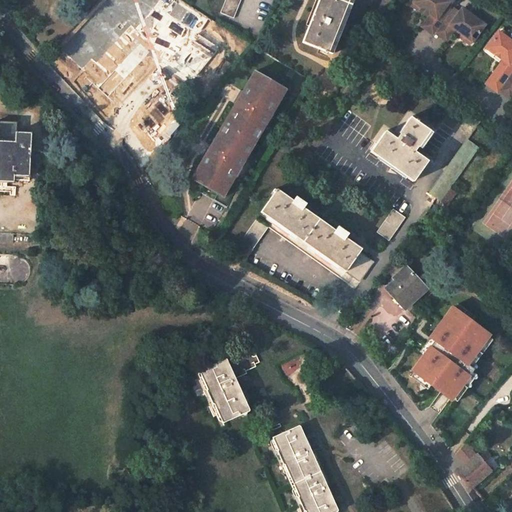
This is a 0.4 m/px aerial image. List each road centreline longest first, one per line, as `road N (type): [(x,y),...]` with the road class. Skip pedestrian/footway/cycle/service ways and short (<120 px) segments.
road 1 (secondary): [(469,511),(350,350),(189,259),(100,128),(0,21)]
road 2 (unknown): [(362,306),(419,223),(426,197)]
